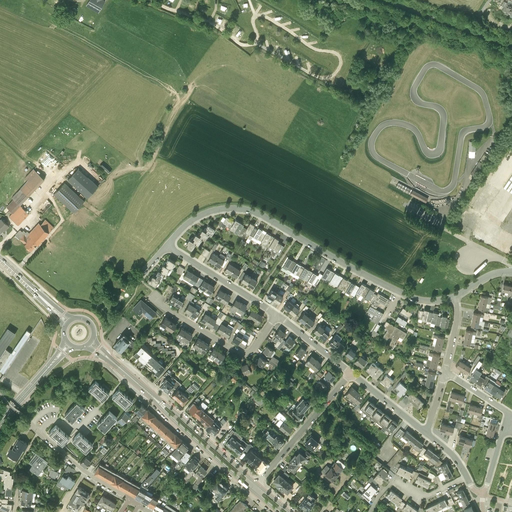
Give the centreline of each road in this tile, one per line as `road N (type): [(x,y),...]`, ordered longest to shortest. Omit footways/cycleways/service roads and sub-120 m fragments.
road 1 (residential): [(452,297),(404,294),(247,210),(205,213),(168,244)]
road 2 (residential): [(275,314),(240,355),(155,297)]
road 3 (residential): [(150,511),(89,475),(30,423)]
road 4 (residential): [(256,483),(350,373)]
road 5 (primary): [(153,397),(250,490)]
road 6 (primary): [(256,483),(153,397)]
road 7 (unclassified): [(511,46),(386,0)]
road 8 (residential): [(275,314),(168,244)]
